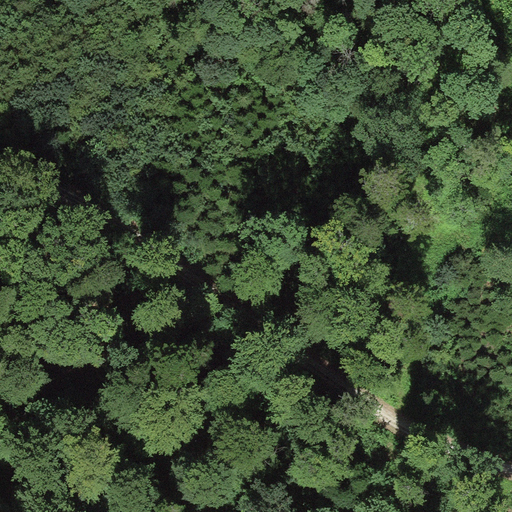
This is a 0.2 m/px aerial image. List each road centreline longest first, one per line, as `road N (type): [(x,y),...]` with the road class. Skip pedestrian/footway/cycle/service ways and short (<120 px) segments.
road 1 (track): [(511,458),(360,389),(77,193),(0,159)]
road 2 (track): [(393,404),(461,291),(511,173)]
road 3 (track): [(237,305),(87,329),(0,298)]
